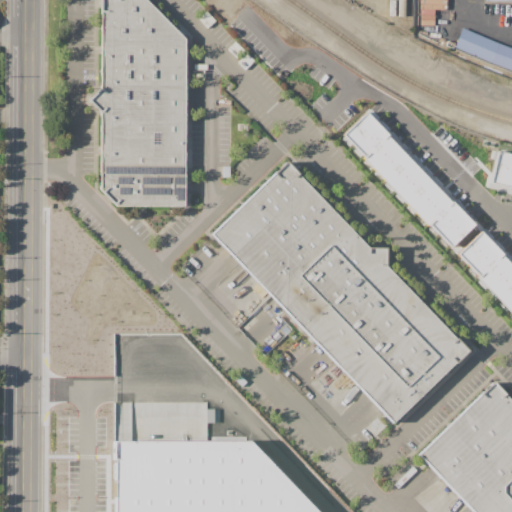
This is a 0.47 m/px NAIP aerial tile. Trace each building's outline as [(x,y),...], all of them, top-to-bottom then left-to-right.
[(183,207),(116,206),(99,190),(100,113),(87,100),(100,87),(101,11),(99,11),(99,0),(145,0),(185,39),(183,207)] [(455,44),(453,48),(445,45),(447,40),(455,44)] [(204,70),(204,80),(192,80),(192,70),(204,70)] [(471,225),(364,112),(339,136),(382,181),(379,185),(388,195),(393,191),(447,248),(471,225)] [(511,154),(495,151),(488,185),(511,189),(511,154)] [(391,422),(273,300),(269,295),(210,233),(285,161),(367,247),(384,247),(384,265),(466,350),(391,422)] [(511,266),(479,231),(454,254),(511,315),(511,266)] [(269,295),(273,300),(271,302),(270,307),(266,311),(259,305),(269,295)] [(511,511),(473,511),(416,452),(490,381),(511,403),(511,511)] [(376,417),(385,427),(375,437),(366,427),(376,417)]
